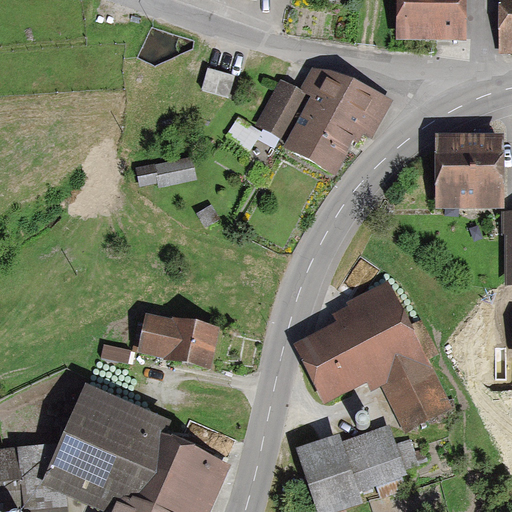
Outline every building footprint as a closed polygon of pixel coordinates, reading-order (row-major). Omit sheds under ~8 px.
[(397,0),(397,38),(466,39),(466,0),(397,0)] [(511,0),(499,0),(500,55),(511,55),(511,0)] [(284,147),(335,176),(353,140),(358,143),(363,134),(371,138),(393,99),(334,70),(314,67),(300,90),(311,96),(286,142),(284,147)] [(202,94),(223,100),(229,77),(209,72),(202,94)] [(255,125),(286,142),(311,96),(300,90),(281,79),(255,125)] [(239,117),(226,137),(248,152),(261,131),(239,117)] [(504,134),(436,134),(436,210),(504,210),(504,134)] [(159,187),(197,179),(192,156),(156,164),(156,163),(135,167),(139,186),(158,182),(159,187)] [(220,219),(213,205),(198,213),(206,227),(220,219)] [(504,285),(511,284),(511,210),(503,210),(504,285)] [(380,270),(361,258),(345,282),(364,294),(380,270)] [(292,343),(324,404),(366,382),(371,393),(381,387),(405,433),(454,408),(388,281),(348,302),(350,306),(334,314),(337,320),(292,343)] [(141,354),(211,367),(219,328),(149,315),(141,354)] [(102,358),(129,364),(132,351),(104,345),(102,358)] [(105,511),(104,511),(214,511),(236,461),(169,431),(174,420),(86,381),(59,444),(0,449),(0,511),(10,511),(23,511),(67,511),(65,494),(105,511)] [(397,446),(390,426),(343,441),(340,432),(296,447),(318,511),(337,511),(363,504),(359,492),(407,476),(404,468),(418,463),(410,441),(397,446)]
